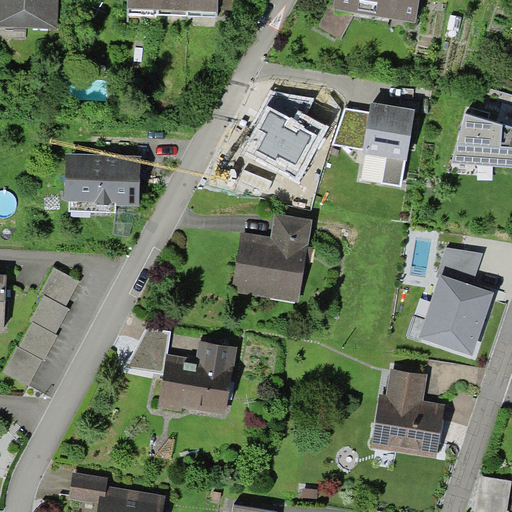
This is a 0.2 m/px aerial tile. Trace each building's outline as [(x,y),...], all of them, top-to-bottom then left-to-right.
[(0,0),(0,24),(57,26),(57,0),(0,0)] [(127,0),(127,12),(218,15),(218,0),(127,0)] [(336,0),(336,6),(419,18),(421,0),(336,0)] [(416,109),(372,102),(370,112),(365,149),(364,153),(386,156),(381,183),(402,186),(406,159),(408,160),(416,109)] [(293,120),(268,106),(242,155),(297,184),(328,126),(298,110),(293,120)] [(365,149),(370,112),(346,108),(332,144),(365,149)] [(481,146),(479,155),(511,163),(511,119),(490,113),(487,124),(462,117),(456,139),(481,146)] [(144,152),(69,150),(67,197),(142,200),(144,152)] [(237,165),(234,184),(264,188),(267,169),(237,165)] [(241,233),(231,291),(298,302),(312,219),(275,213),(271,238),(241,233)] [(43,294),(66,306),(79,281),(53,267),(40,292),(43,294)] [(492,291),(439,273),(418,335),(470,353),(492,291)] [(31,322),(55,334),(69,307),(66,306),(43,294),(29,320),(31,322)] [(31,322),(18,347),(41,359),(43,360),(56,335),(55,334),(31,322)] [(197,357),(165,352),(159,403),(228,412),(237,346),(199,341),(197,357)] [(17,346),(3,373),(27,385),(41,359),(18,347),(17,346)] [(433,369),(395,364),(391,394),(380,392),(373,443),(443,452),(450,402),(429,399),(433,369)] [(72,498),(98,501),(96,511),(161,511),(164,493),(111,486),(113,476),(75,471),(72,498)] [(278,511),(280,505),(234,499),(231,511),(278,511)]
